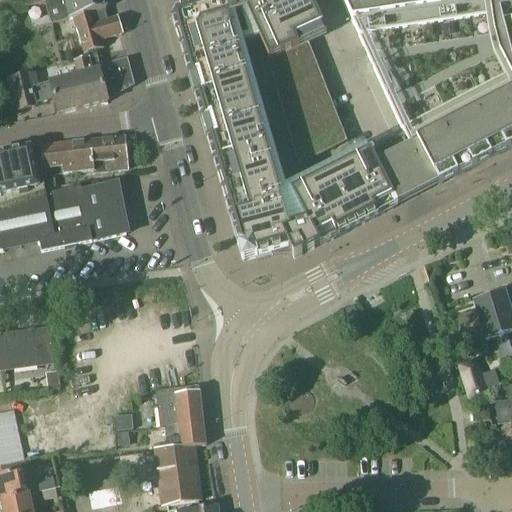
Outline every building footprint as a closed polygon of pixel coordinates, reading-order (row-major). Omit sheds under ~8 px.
[(41,0),(48,21),(60,18),(60,17),(66,15),(68,22),(73,20),(105,10),(105,9),(104,9),(102,0),(41,0)] [(175,11),(170,20),(237,251),(250,247),(254,260),(270,255),(271,257),(290,255),(293,261),(396,208),(392,200),(374,166),(368,155),(366,156),(281,199),(237,48),(234,39),(240,37),(235,20),(246,15),(267,63),(298,49),(294,41),(321,29),(320,26),(319,23),(310,3),(309,1),(308,0),(213,0),(181,9),(175,11)] [(511,0),(339,0),(403,138),(408,149),(396,155),(384,161),(379,150),(368,155),(374,166),(392,200),(396,208),(416,198),(437,187),(511,149),(511,0)] [(107,23),(104,11),(106,11),(105,10),(73,20),(76,33),(83,56),(103,51),(100,42),(121,36),(116,20),(107,23)] [(76,50),(71,52),(74,65),(79,64),(76,50)] [(88,62),(79,64),(74,65),(73,66),(76,79),(36,88),(33,76),(11,82),(18,113),(35,109),(34,107),(53,102),(57,117),(107,105),(107,104),(106,100),(99,73),(97,74),(96,69),(98,68),(95,58),(88,60),(88,62)] [(133,85),(129,69),(121,71),(119,63),(98,68),(96,69),(97,74),(99,73),(106,100),(130,85),(131,86),(133,85)] [(128,172),(127,162),(125,139),(40,148),(41,152),(40,152),(41,157),(40,158),(43,181),(43,182),(55,181),(54,177),(92,174),(93,176),(128,172)] [(40,158),(31,159),(29,150),(0,156),(0,210),(44,197),(43,182),(43,181),(40,158)] [(45,241),(47,253),(125,237),(125,236),(124,236),(122,225),(123,225),(122,223),(121,223),(119,212),(120,212),(120,211),(119,211),(117,200),(118,200),(117,198),(116,198),(114,188),(115,187),(115,186),(80,193),(80,189),(48,196),(44,197),(0,210),(0,254),(39,247),(38,243),(45,241)] [(511,304),(508,306),(505,297),(475,305),(478,314),(449,323),(457,349),(486,341),(486,343),(511,335),(511,304)] [(0,370),(51,364),(47,332),(32,334),(31,333),(24,334),(24,335),(0,337),(0,370)] [(56,375),(43,376),(46,393),(58,392),(56,375)] [(478,379),(462,384),(467,401),(483,396),(478,379)] [(511,388),(505,392),(506,403),(495,404),(497,427),(510,425),(509,419),(511,418),(511,388)] [(203,428),(198,389),(174,392),(150,395),(151,401),(155,401),(158,430),(186,428),(186,430),(203,428)] [(16,431),(13,414),(0,416),(0,469),(25,465),(24,461),(22,462),(15,431),(16,431)] [(203,428),(186,430),(186,428),(158,430),(159,432),(163,431),(165,447),(154,449),(155,454),(192,449),(206,447),(203,428)] [(127,436),(115,437),(116,449),(128,448),(127,436)] [(155,454),(162,509),(199,504),(192,449),(155,454)] [(27,474),(25,465),(0,469),(0,471),(1,478),(0,477),(0,502),(0,504),(54,491),(54,490),(59,489),(57,479),(25,485),(23,474),(27,474)] [(120,489),(92,496),(94,508),(123,502),(120,489)] [(30,511),(28,498),(42,495),(43,503),(56,501),(54,491),(0,504),(1,511),(30,511)]
